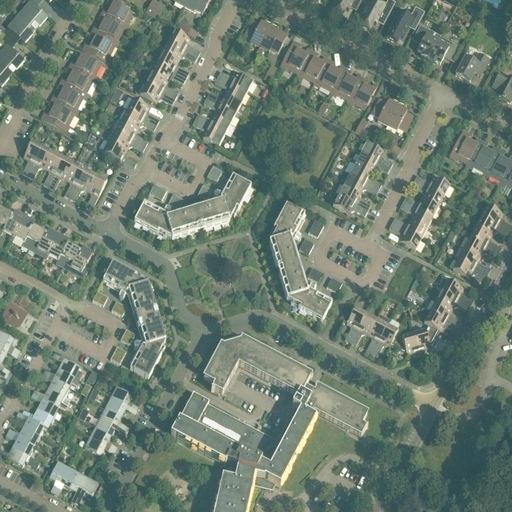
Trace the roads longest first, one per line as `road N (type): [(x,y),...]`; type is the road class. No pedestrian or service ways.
road 1 (residential): [(202,329),(257,318),(276,324),(432,407)]
road 2 (residential): [(442,94),(256,0)]
road 3 (residential): [(202,329),(108,511)]
road 4 (residential): [(367,248),(442,94)]
road 5 (tertiary): [(511,258),(432,407)]
road 6 (residential): [(0,147),(78,0)]
road 7 (residential): [(367,248),(331,230),(315,260),(360,285),(371,282),(384,257)]
road 8 (residential): [(164,141),(236,0)]
road 9 (unknown): [(175,381),(253,419),(266,401),(235,384)]
road 10 (residential): [(67,306),(117,327),(101,358),(54,331)]
road 11 (residential): [(109,235),(161,264),(180,309),(202,329)]
road 12 (residential): [(148,172),(188,194),(205,162),(164,141)]
road 13 (residential): [(0,178),(109,235)]
